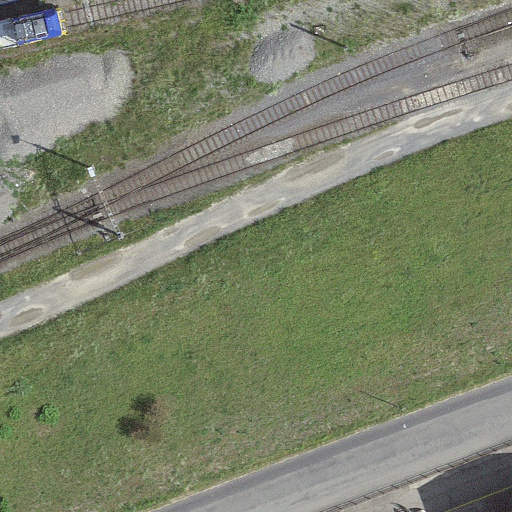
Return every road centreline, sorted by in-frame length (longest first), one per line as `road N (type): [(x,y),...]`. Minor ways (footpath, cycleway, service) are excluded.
road 1 (track): [(511,116),(413,144),(0,322)]
road 2 (residential): [(246,511),(511,414)]
